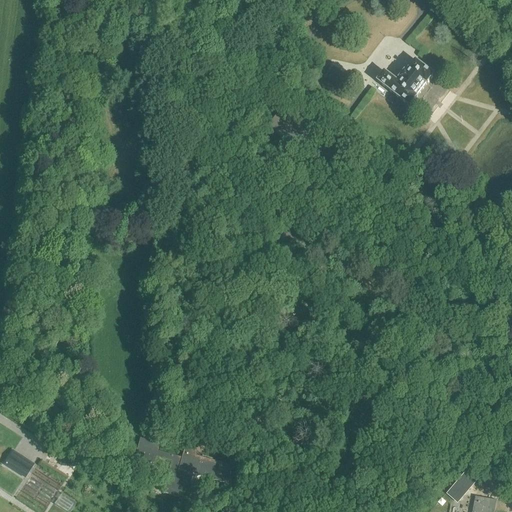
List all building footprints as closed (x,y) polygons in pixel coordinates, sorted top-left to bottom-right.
[(435,66),(431,66),(421,58),(414,68),(416,70),(413,73),(410,70),(409,71),(407,70),(403,75),(405,76),(404,77),(407,80),(404,83),(389,71),(386,74),(385,73),(384,74),(386,75),(383,78),(415,104),(422,96),(426,99),(429,95),(431,97),(435,92),(433,91),(436,87),(432,83),(440,73),(437,71),(437,67),(435,66)] [(280,132),(299,144),(304,135),(286,123),(280,132)] [(266,142),(293,160),(303,146),(299,144),(280,132),(274,128),(266,142)] [(309,128),(304,134),(309,137),(314,131),(309,128)] [(294,241),(281,245),(286,262),(299,258),(294,241)] [(227,485),(232,468),(195,457),(196,453),(184,449),(181,459),(157,452),(159,445),(140,440),(134,460),(153,466),(155,458),(171,463),(162,494),(178,499),(183,484),(189,485),(192,475),(227,485)] [(32,467),(11,452),(3,464),(24,478),(32,467)] [(68,456),(63,464),(71,469),(76,460),(68,456)] [(479,496),(480,490),(469,488),(468,493),(479,496)] [(474,511),(493,511),(495,503),(477,499),(474,511)]
